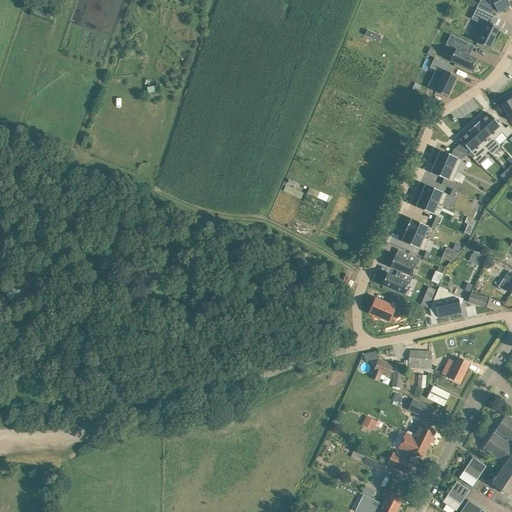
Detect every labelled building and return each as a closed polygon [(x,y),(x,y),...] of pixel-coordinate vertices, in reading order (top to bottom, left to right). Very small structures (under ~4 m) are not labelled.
[(497,10),(498,12),(510,5),(508,1),(509,0),(510,0),(511,0),(510,0),(480,0),(476,8),(491,15),(493,12),(497,10)] [(43,13),(51,15),(52,12),(54,7),(46,4),(43,13)] [(498,18),(476,8),(471,19),(481,24),(479,29),(483,31),(477,43),(489,48),(499,28),(495,25),(498,18)] [(378,40),(380,35),(366,29),(364,35),(378,40)] [(455,50),(450,61),(470,71),(476,59),(465,54),(470,44),(456,37),(451,48),(455,50)] [(434,58),(429,68),(439,72),(437,78),(440,80),(435,91),(447,97),(457,76),(452,74),(455,67),(434,58)] [(415,83),(412,89),(418,92),(421,85),(415,83)] [(501,104),(511,122),(511,121),(511,101),(511,100),(510,99),(501,104)] [(479,121),(478,122),(494,139),(502,132),(507,138),(511,132),(511,129),(508,125),(505,128),(499,121),(497,123),(489,113),(479,122),(479,121)] [(478,122),(469,130),(488,151),(491,154),(500,146),(494,139),(478,122)] [(469,131),(459,140),(462,142),(474,156),(473,158),(472,158),(479,165),(487,157),(485,154),(488,151),(469,130),(468,131),(469,131)] [(440,150),(435,161),(457,171),(465,154),(454,149),(453,149),(451,155),(440,150)] [(423,171),(427,159),(422,157),(417,169),(423,171)] [(435,161),(430,172),(452,182),(457,171),(435,161)] [(505,171),(500,176),(504,181),(509,176),(505,171)] [(425,184),(420,196),(438,203),(442,205),(447,194),(425,184)] [(420,196),(415,207),(433,214),(438,203),(420,196)] [(464,223),(468,224),(473,227),(476,221),(467,217),(464,223)] [(410,219),(405,230),(423,238),(428,226),(410,219)] [(405,230),(401,241),(423,251),(428,239),(423,238),(405,230)] [(130,255),(144,258),(148,238),(135,235),(130,255)] [(395,255),(389,267),(400,272),(411,276),(416,264),(417,265),(420,259),(409,254),(408,254),(406,260),(395,255)] [(438,283),(444,266),(437,264),(431,281),(438,283)] [(511,273),(508,271),(498,287),(505,291),(506,289),(511,292),(511,273)] [(387,273),(382,285),(403,294),(408,283),(410,283),(412,277),(411,276),(400,272),(398,278),(387,273)] [(439,286),(429,309),(431,316),(432,316),(437,315),(438,318),(461,313),(460,307),(463,298),(462,298),(447,292),(448,290),(447,289),(440,286),(439,286)] [(426,291),(420,305),(427,308),(433,294),(426,291)] [(467,302),(486,308),(485,309),(486,309),(489,298),(489,297),(489,298),(471,293),(467,302)] [(376,299),(370,313),(388,321),(392,311),(396,302),(390,299),(388,304),(376,299)] [(424,321),(422,310),(408,313),(410,325),(424,321)] [(404,367),(430,368),(431,351),(410,351),(410,354),(404,354),(404,367)] [(449,358),(442,374),(448,377),(459,382),(469,363),(457,358),(455,361),(449,358)] [(388,377),(393,365),(378,359),(371,378),(378,381),(381,374),(388,377)] [(393,386),(399,387),(401,371),(395,371),(393,386)] [(379,383),(388,384),(389,378),(381,376),(379,383)] [(449,394),(433,386),(427,398),(443,406),(449,394)] [(413,399),(407,410),(429,420),(434,410),(413,399)] [(398,409),(391,423),(403,429),(410,415),(398,409)] [(511,419),(505,415),(506,415),(505,415),(495,430),(493,433),(483,448),(484,448),(501,459),(503,456),(508,460),(492,484),(509,496),(511,491),(511,419)] [(364,416),(360,426),(372,430),(376,420),(364,416)] [(418,432),(415,438),(429,444),(436,431),(418,422),(414,431),(418,432)] [(415,438),(406,433),(398,448),(409,453),(410,451),(423,457),(429,444),(415,438)] [(378,463),(357,453),(354,459),(375,469),(378,463)] [(387,464),(398,469),(403,458),(392,453),(387,464)] [(459,478),(472,487),(486,466),(473,457),(459,478)] [(442,502),(456,511),(470,490),(456,481),(442,502)] [(385,499),(383,504),(396,511),(403,498),(385,489),(381,497),(385,499)] [(468,500),(460,511),(478,511),(481,509),(468,500)]
